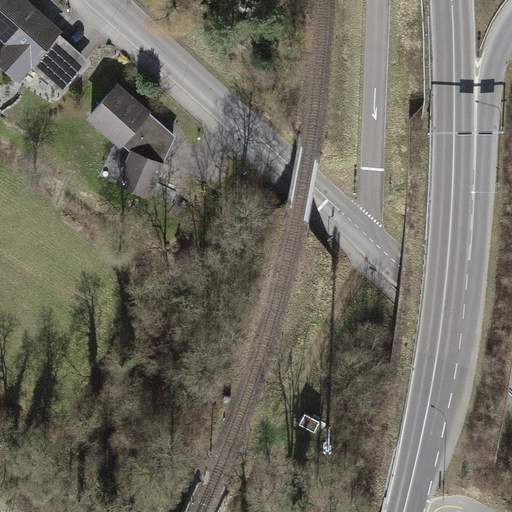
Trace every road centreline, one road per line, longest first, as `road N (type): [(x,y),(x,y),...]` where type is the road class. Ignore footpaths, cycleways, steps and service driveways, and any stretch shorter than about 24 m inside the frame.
road 1 (secondary): [(107,0),(360,229)]
road 2 (secondary): [(406,511),(451,242)]
road 3 (secondary): [(453,0),(451,242)]
road 4 (secondary): [(379,0),(370,216),(360,229)]
road 5 (secondary): [(451,242),(485,191),(487,99),(501,38),(511,25)]
road 6 (track): [(376,243),(271,434)]
road 7 (secondary): [(360,229),(511,368)]
